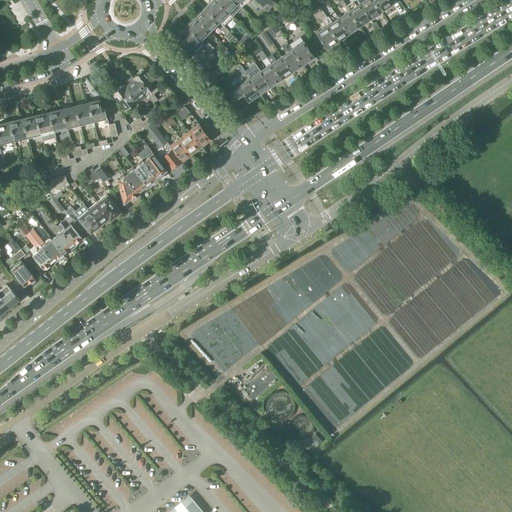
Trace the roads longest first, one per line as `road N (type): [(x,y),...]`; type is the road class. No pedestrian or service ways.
road 1 (primary): [(0,397),(280,206)]
road 2 (unclassified): [(17,418),(299,234)]
road 3 (primary): [(258,173),(0,365)]
road 4 (primary): [(511,11),(258,173)]
road 5 (tertiary): [(476,0),(241,148)]
road 6 (unclassified): [(299,234),(511,79)]
road 7 (motorway): [(329,174),(511,50)]
road 8 (residential): [(151,220),(0,344)]
road 9 (residential): [(70,175),(128,137),(77,58)]
